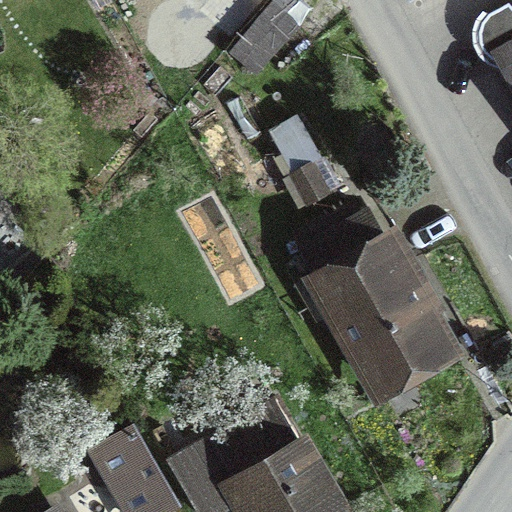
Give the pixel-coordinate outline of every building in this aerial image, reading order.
[(479,32),(484,51),(502,62),(511,80),(511,7),(508,3),(489,14),(479,32)] [(308,163),(291,172),(307,199),(323,189),(308,163)] [(447,347),(426,311),(439,303),(424,276),(411,283),(370,212),(301,250),(378,385),(447,347)] [(273,403),(172,461),(201,511),(216,511),(234,502),(239,511),(333,511),(339,509),(301,444),(298,446),(273,403)] [(130,511),(157,511),(176,501),(134,427),(95,449),(130,511)]
